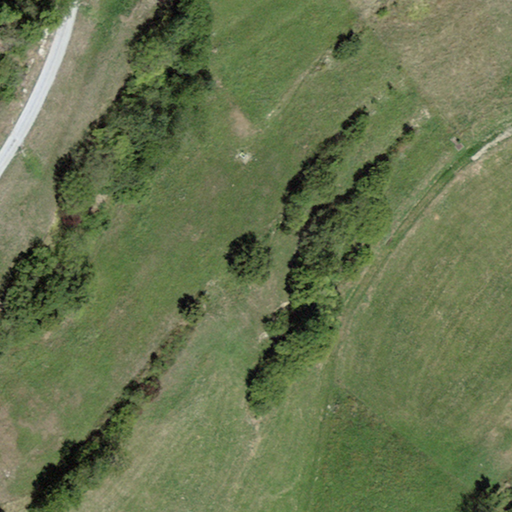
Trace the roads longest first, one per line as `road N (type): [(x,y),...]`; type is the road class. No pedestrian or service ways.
road 1 (track): [(302,511),(323,370),(405,212),(511,136)]
road 2 (track): [(72,0),(57,65),(0,172)]
